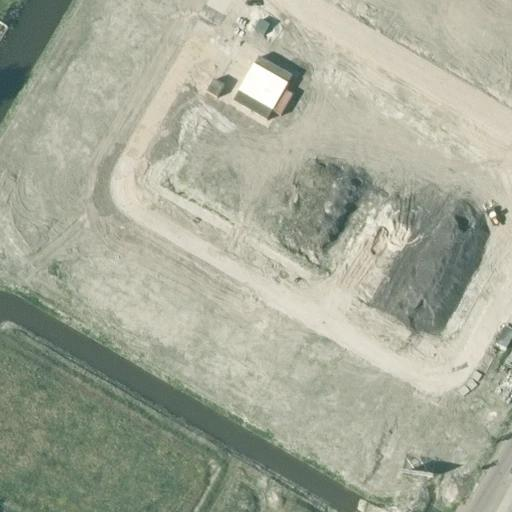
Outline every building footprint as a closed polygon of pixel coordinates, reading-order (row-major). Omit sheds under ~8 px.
[(145,0),(140,9),(141,10),(178,31),(179,32),(190,12),(169,0),(145,0)] [(357,0),(356,3),(374,14),(382,0),(357,0)] [(382,0),(374,14),(392,24),(406,0),(382,0)] [(406,0),(392,24),(410,35),(429,0),(406,0)] [(432,0),(429,0),(410,35),(427,45),(448,9),(432,0)] [(448,9),(427,45),(445,55),(466,19),(448,9)] [(120,22),(113,35),(135,47),(142,36),(167,51),(178,31),(141,10),(130,28),(120,22)] [(466,19),(445,55),(463,65),(483,29),(466,19)] [(483,29),(463,65),(480,76),(501,40),(483,29)] [(511,46),(501,40),(480,76),(499,86),(511,63),(511,46)] [(102,74),(92,92),(93,93),(130,114),(131,115),(142,95),(116,80),(123,69),(101,56),(94,69),(102,74)] [(320,66),(300,101),(318,112),(339,76),(320,66)] [(339,76),(318,112),(336,122),(357,86),(339,76)] [(357,86),(336,122),(354,133),(375,97),(357,86)] [(72,105),(65,118),(87,130),(93,119),(118,134),(130,114),(93,93),(82,111),(72,105)] [(375,97),(354,133),(371,143),(392,107),(375,97)] [(392,107),(371,143),(389,153),(410,117),(392,107)] [(215,111),(210,120),(220,126),(226,117),(215,111)] [(226,117),(220,126),(231,132),(236,123),(226,117)] [(410,117),(389,153),(407,163),(427,127),(410,117)] [(427,127),(407,163),(424,174),(445,138),(427,127)] [(251,132),(245,141),(255,147),(261,138),(251,132)] [(292,134),(286,143),(297,149),(302,140),(292,134)] [(261,138),(255,147),(266,153),(271,144),(261,138)] [(445,138),(424,174),(443,184),(464,148),(445,138)] [(302,140),(297,149),(307,155),(312,146),(302,140)] [(49,151),(36,174),(74,197),(88,173),(77,167),(84,156),(62,143),(56,154),(49,151)] [(184,143),(163,179),(183,191),(204,155),(184,143)] [(286,152),(280,161),(291,167),(296,158),(286,152)] [(204,155),(183,191),(200,201),(221,165),(204,155)] [(327,155),(322,164),(332,170),(337,161),(327,155)] [(296,158),(291,167),(301,173),(306,164),(296,158)] [(337,161),(332,170),(342,176),(348,167),(337,161)] [(465,162),(459,173),(468,178),(474,168),(465,162)] [(221,165),(200,201),(218,211),(239,175),(221,165)] [(511,181),(496,172),(486,188),(511,203),(511,181)] [(321,173),(316,182),(326,188),(331,179),(321,173)] [(459,173),(453,183),(462,188),(468,178),(459,173)] [(239,175),(218,211),(236,222),(257,186),(239,175)] [(362,175),(357,184),(367,190),(373,181),(362,175)] [(331,179),(326,188),(336,194),(342,185),(331,179)] [(373,181),(367,190),(378,196),(383,187),(373,181)] [(257,186),(236,222),(253,232),(274,196),(257,186)] [(511,203),(486,188),(477,204),(511,224),(511,203)] [(447,194),(441,204),(450,209),(456,199),(447,194)] [(274,196),(253,232),(271,242),(292,206),(274,196)] [(398,196),(392,205),(403,211),(408,202),(398,196)] [(17,199),(3,223),(40,244),(36,251),(48,258),(61,237),(50,230),(56,221),(17,199)] [(408,202),(403,211),(413,217),(418,208),(408,202)] [(441,204),(435,214),(444,219),(450,209),(441,204)] [(511,224),(477,204),(468,220),(503,240),(511,225),(511,224)] [(292,206),(271,242),(288,252),(309,216),(292,206)] [(309,216),(288,252),(308,264),(329,228),(309,216)] [(468,220),(459,235),(494,256),(503,240),(468,220)] [(97,221),(75,260),(98,273),(102,267),(113,273),(126,252),(114,245),(121,235),(97,221)] [(429,225),(423,235),(432,240),(438,230),(429,225)] [(423,235),(417,245),(426,250),(432,240),(423,235)] [(459,235),(450,251),(485,271),(494,256),(459,235)] [(450,251),(441,266),(476,287),(485,271),(450,251)] [(410,256),(405,266),(414,271),(420,261),(410,256)] [(137,279),(124,301),(137,308),(142,298),(161,309),(182,272),(163,260),(148,285),(137,279)] [(405,266),(399,276),(408,282),(414,271),(405,266)] [(441,266),(432,282),(467,302),(476,287),(441,266)] [(161,309),(160,310),(178,321),(174,329),(186,336),(198,315),(187,308),(202,282),(183,271),(182,272),(161,309)] [(432,282),(423,297),(458,318),(467,302),(432,282)] [(392,287),(386,297),(396,302),(402,292),(392,287)] [(386,297),(380,307),(390,313),(396,302),(386,297)] [(423,297),(414,313),(449,334),(458,318),(423,297)] [(233,300),(211,338),(234,352),(238,346),(249,352),(262,330),(251,324),(257,313),(233,300)] [(414,313),(404,329),(440,350),(449,334),(414,313)] [(286,331),(264,369),(287,383),(291,377),(302,383),(314,361),(303,355),(310,344),(286,331)] [(339,361),(316,400),(340,414),(344,407),(355,414),(367,392),(356,386),(362,375),(339,361)] [(387,403),(374,425),(385,431),(381,438),(405,451),(427,413),(404,399),(398,410),(387,403)] [(247,491),(241,502),(257,511),(264,511),(269,503),(247,491)]
